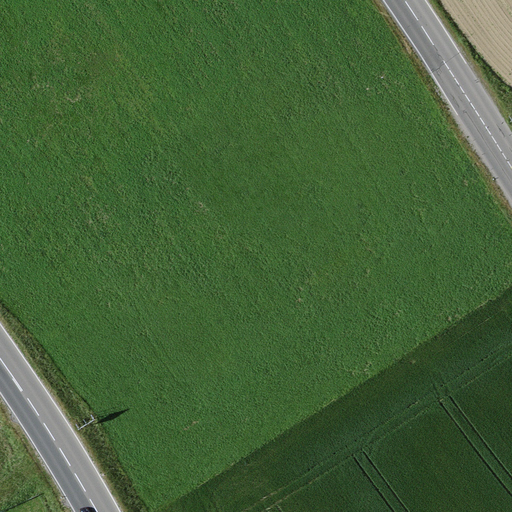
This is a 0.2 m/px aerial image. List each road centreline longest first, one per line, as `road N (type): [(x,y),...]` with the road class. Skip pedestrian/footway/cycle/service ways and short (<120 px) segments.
road 1 (secondary): [(511,166),(404,0)]
road 2 (secondary): [(97,511),(0,358)]
